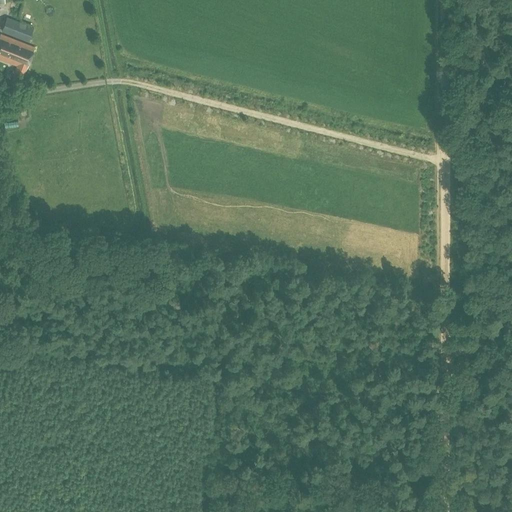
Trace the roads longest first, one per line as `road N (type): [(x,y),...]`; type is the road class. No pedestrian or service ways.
road 1 (track): [(445,161),(110,82)]
road 2 (track): [(445,354),(445,161)]
road 3 (track): [(445,161),(445,0)]
road 4 (track): [(445,511),(445,354)]
